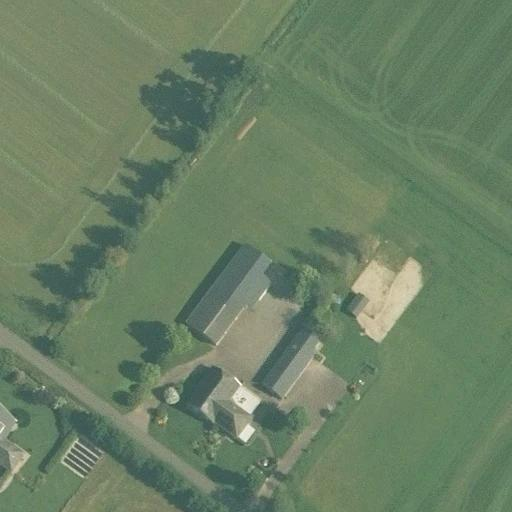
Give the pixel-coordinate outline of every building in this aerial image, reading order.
[(244,305),(243,304),(270,266),(243,246),(184,326),(216,349),(245,309),(265,324),(283,300),(260,283),(244,305)] [(282,402),(314,359),(292,343),(260,386),(282,402)] [(215,427),(215,426),(241,391),(240,391),(214,372),(201,389),(203,390),(189,409),(215,427)] [(241,391),(215,426),(237,442),(249,426),(247,424),(260,406),(241,391)] [(0,415),(0,466),(10,474),(23,457),(3,442),(15,426),(0,415)]
